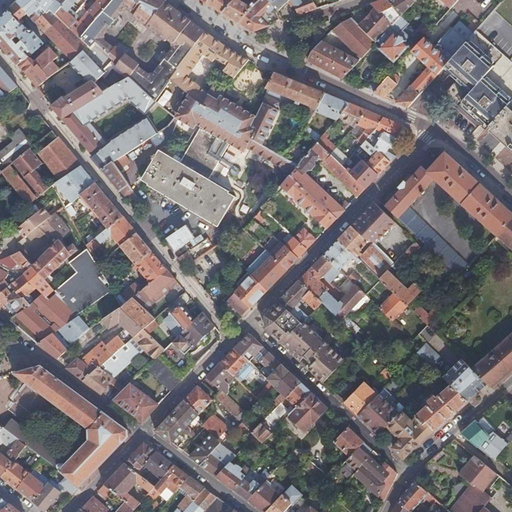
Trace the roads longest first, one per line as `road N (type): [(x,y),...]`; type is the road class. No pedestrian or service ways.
road 1 (residential): [(232,337),(0,56)]
road 2 (residential): [(431,128),(246,323)]
road 3 (residential): [(246,323),(407,473)]
road 4 (residential): [(142,432),(45,359),(0,336)]
road 5 (residential): [(431,128),(296,69)]
road 6 (residential): [(407,473),(511,377)]
road 7 (residential): [(232,337),(142,432)]
road 8 (residential): [(246,511),(142,432)]
road 9 (residential): [(366,0),(245,41)]
